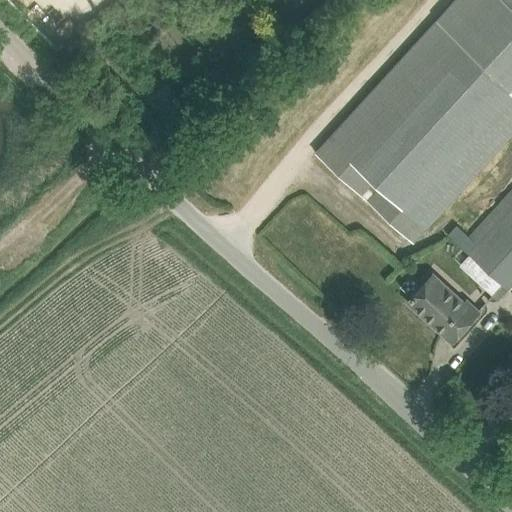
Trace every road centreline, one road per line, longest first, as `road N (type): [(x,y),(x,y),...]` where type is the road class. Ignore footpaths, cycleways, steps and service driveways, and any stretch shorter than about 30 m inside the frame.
road 1 (unclassified): [(511,507),(145,172),(0,28)]
road 2 (unknown): [(145,172),(337,0)]
